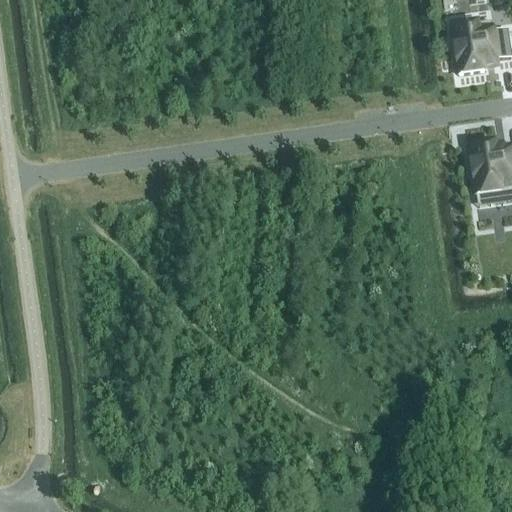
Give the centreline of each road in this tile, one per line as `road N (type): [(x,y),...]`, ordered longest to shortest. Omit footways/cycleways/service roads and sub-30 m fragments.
road 1 (residential): [(12,178),(511,106)]
road 2 (unclassified): [(27,510),(42,431),(12,178)]
